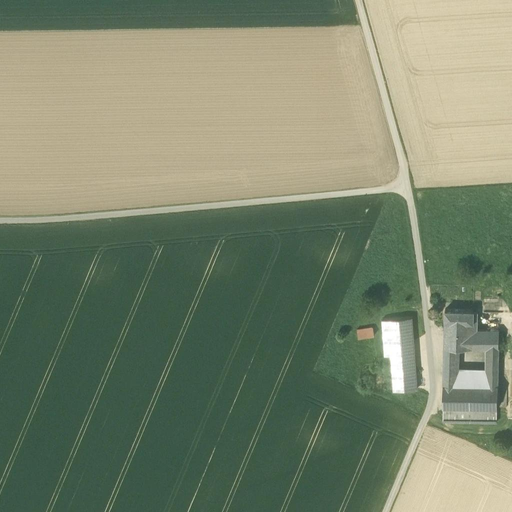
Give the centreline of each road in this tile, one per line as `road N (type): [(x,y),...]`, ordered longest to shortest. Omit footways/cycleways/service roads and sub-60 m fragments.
road 1 (unclassified): [(385,511),(432,400),(432,377),(407,187),(357,0)]
road 2 (track): [(407,187),(0,220)]
